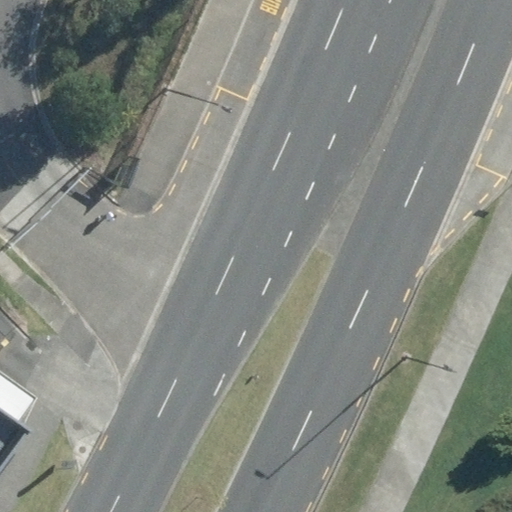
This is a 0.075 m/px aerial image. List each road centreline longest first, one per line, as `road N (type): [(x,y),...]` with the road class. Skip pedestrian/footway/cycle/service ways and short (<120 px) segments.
road 1 (secondary): [(102,511),(362,0)]
road 2 (secondary): [(487,0),(328,380),(262,511)]
